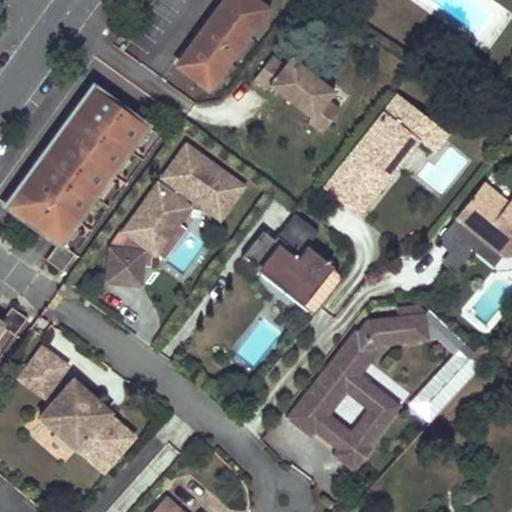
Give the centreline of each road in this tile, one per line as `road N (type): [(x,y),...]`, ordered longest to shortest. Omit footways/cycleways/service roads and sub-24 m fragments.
road 1 (unknown): [(233,447),(354,301)]
road 2 (unknown): [(100,511),(194,408)]
